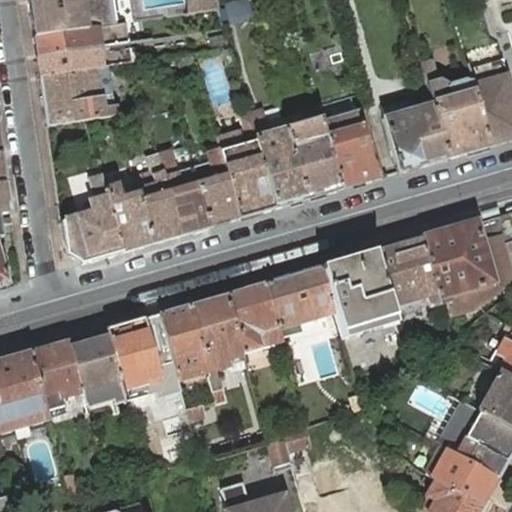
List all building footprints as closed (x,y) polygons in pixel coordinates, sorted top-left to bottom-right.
[(42,0),(28,2),(34,38),(96,28),(107,27),(115,26),(110,0),(42,0)] [(215,3),(213,0),(187,0),(189,15),(193,14),(217,11),(215,3)] [(247,0),(246,0),(223,6),(228,26),(253,19),(247,0)] [(107,47),(127,44),(124,24),(115,26),(107,27),(96,28),(34,38),(37,58),(98,49),(99,49),(107,47)] [(211,52),(220,51),(228,49),(224,37),(208,39),(211,52)] [(107,67),(130,64),(129,49),(108,52),(107,47),(99,49),(98,49),(37,58),(40,78),(96,69),(101,68),(107,67)] [(225,69),(233,66),(228,49),(220,51),(225,69)] [(194,66),(191,55),(177,57),(180,69),(194,66)] [(471,84),(489,148),(511,140),(511,95),(502,61),(467,71),(471,84)] [(489,148),(471,84),(469,85),(464,84),(449,88),(446,92),(445,87),(437,83),(431,63),(429,62),(420,64),(426,86),(428,96),(432,106),(447,160),(489,148)] [(113,110),(107,67),(101,68),(96,69),(40,78),(47,128),(76,124),(85,122),(114,117),(113,110)] [(397,174),(447,160),(432,106),(428,96),(419,99),(422,109),(406,113),(383,120),(381,121),(397,174)] [(383,120),(406,113),(403,103),(380,110),(383,120)] [(305,201),(338,191),(320,125),(319,121),(315,108),(300,113),(301,115),(303,125),(284,130),(305,201)] [(274,210),(305,201),(284,130),(268,135),(266,125),(262,111),(247,115),(247,118),(253,140),(259,158),(274,210)] [(338,191),(375,181),(356,114),(320,125),(338,191)] [(303,125),(301,115),(282,121),(284,130),(303,125)] [(238,220),(274,210),(259,158),(253,140),(247,118),(239,120),(247,145),(241,147),(238,136),(215,142),(218,152),(221,161),(223,168),(225,177),(238,220)] [(268,135),(284,130),(282,121),(266,125),(268,135)] [(162,170),(173,167),(168,152),(156,156),(157,158),(158,157),(162,170)] [(211,228),(238,220),(225,177),(223,168),(221,161),(218,152),(207,156),(209,164),(208,165),(192,170),(197,185),(211,228)] [(152,245),(181,236),(168,194),(168,192),(164,178),(163,173),(162,170),(158,157),(157,158),(147,161),(151,176),(154,186),(136,191),(137,194),(139,201),(152,245)] [(181,236),(211,228),(197,185),(192,170),(175,175),(173,167),(162,170),(163,173),(164,178),(168,192),(168,194),(181,236)] [(81,265),(123,253),(106,198),(104,190),(100,176),(88,180),(94,202),(84,205),(87,215),(61,223),(66,256),(81,265)] [(154,186),(151,176),(133,181),(136,191),(154,186)] [(123,253),(152,245),(139,201),(137,194),(136,191),(133,181),(117,186),(104,190),(106,198),(123,253)] [(0,215),(9,214),(4,184),(0,184),(0,215)] [(511,214),(474,225),(420,241),(439,306),(440,307),(449,304),(452,315),(475,309),(511,281),(500,247),(511,243),(511,214)] [(420,241),(375,253),(391,310),(426,300),(429,310),(439,306),(420,241)] [(375,253),(321,269),(334,314),(343,342),(395,326),(391,310),(375,253)] [(321,269),(265,285),(281,340),(302,334),(299,324),(334,314),(321,269)] [(265,285),(225,297),(243,356),(282,345),(281,340),(265,285)] [(225,297),(189,307),(207,374),(209,378),(207,379),(211,394),(213,393),(214,399),(226,395),(220,370),(244,363),(243,356),(225,297)] [(189,307),(159,316),(172,364),(177,382),(207,374),(189,307)] [(106,331),(126,403),(148,397),(146,387),(162,383),(157,368),(172,364),(159,316),(106,331)] [(504,360),(497,373),(498,374),(511,381),(511,330),(506,328),(503,334),(511,338),(511,346),(511,348),(503,343),(495,356),(498,357),(504,360)] [(69,350),(82,394),(109,386),(110,390),(112,397),(113,402),(114,407),(126,403),(106,331),(92,335),(94,342),(84,345),(69,350)] [(67,342),(28,353),(43,405),(74,396),(82,394),(69,350),(67,342)] [(28,353),(0,361),(0,453),(4,453),(0,440),(0,433),(48,420),(43,405),(28,353)] [(511,432),(511,381),(498,374),(491,389),(478,413),(511,432)] [(478,413),(491,389),(483,384),(470,409),(478,413)] [(109,386),(82,394),(83,398),(86,409),(113,402),(112,397),(110,390),(109,386)] [(82,394),(74,396),(80,417),(88,416),(86,409),(83,398),(82,394)] [(215,403),(185,411),(189,423),(219,415),(215,403)] [(470,409),(464,406),(440,449),(445,452),(454,457),(496,481),(511,451),(511,432),(478,413),(470,409)] [(302,430),(283,436),(288,453),(307,448),(302,430)] [(283,436),(267,440),(268,445),(276,473),(292,468),(288,453),(283,436)] [(196,449),(200,461),(201,465),(216,460),(212,445),(196,449)] [(440,449),(439,449),(436,455),(431,463),(423,476),(427,479),(429,480),(445,452),(440,449)] [(429,480),(433,483),(480,508),(496,481),(454,457),(445,452),(429,480)] [(433,483),(417,511),(477,511),(480,508),(433,483)] [(221,494),(242,488),(241,484),(219,490),(221,494)] [(284,511),(281,500),(248,510),(242,488),(221,494),(226,511),(284,511)] [(299,492),(304,511),(318,511),(321,511),(314,488),(299,492)] [(147,511),(143,511),(139,495),(91,509),(89,511),(147,511)]
